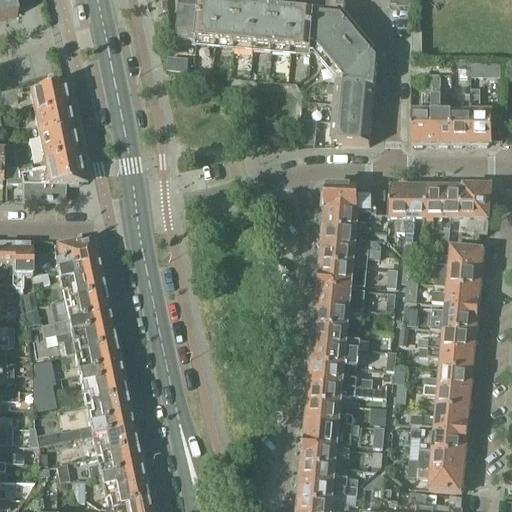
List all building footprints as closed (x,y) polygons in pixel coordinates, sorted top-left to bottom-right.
[(10,0),(0,0),(0,23),(16,18),(10,0)] [(410,0),(390,0),(391,8),(396,8),(396,10),(409,10),(410,10),(410,0)] [(328,3),(327,15),(345,17),(345,15),(346,4),(328,3)] [(179,23),(177,46),(312,58),(313,50),(345,84),(344,88),(374,91),(377,65),(341,21),(180,7),(179,23)] [(412,34),(412,58),(422,58),(422,34),(412,34)] [(481,68),(472,68),(472,80),(481,80),(486,80),(500,80),(500,68),(486,68),(481,68)] [(431,148),(432,80),(423,80),(423,114),(411,114),(411,147),(413,147),(415,149),(422,149),(424,148),(431,148)] [(441,80),(432,80),(431,148),(438,148),(440,150),(447,150),(449,148),(451,148),(451,115),(441,115),(441,80)] [(451,115),(451,148),(452,148),(454,150),(462,150),(464,148),(471,148),(471,80),(462,80),(462,115),(451,115)] [(472,80),(471,80),(471,148),(477,148),(479,150),(487,150),(491,146),(491,116),(481,116),(481,80),(472,80)] [(316,86),(315,96),(327,96),(327,87),(316,86)] [(337,88),(332,146),(369,150),(374,91),(344,88),(337,88)] [(34,121),(68,114),(64,92),(62,91),(61,89),(29,96),(34,121)] [(18,107),(16,99),(0,101),(0,109),(0,110),(18,107)] [(68,114),(34,121),(38,142),(72,135),(68,114)] [(17,123),(4,126),(6,134),(18,132),(17,123)] [(72,135),(38,142),(43,167),(75,160),(73,148),(74,146),(72,135)] [(16,164),(12,147),(6,148),(6,166),(6,175),(18,172),(16,164)] [(80,184),(75,160),(43,167),(44,174),(33,176),(31,169),(18,172),(6,175),(6,188),(22,188),(22,204),(64,206),(64,190),(77,190),(80,184)] [(323,214),(376,218),(376,205),(372,204),(371,190),(330,189),(325,193),(323,214)] [(405,240),(405,238),(410,191),(403,191),(401,189),(396,189),(394,190),(391,190),(388,226),(397,225),(397,238),(405,240)] [(405,238),(405,240),(405,245),(413,246),(415,226),(425,226),(428,191),(425,191),(423,189),(418,189),(416,191),(410,191),(405,238)] [(385,190),(371,190),(371,191),(372,204),(376,205),(385,205),(385,192),(385,190)] [(428,191),(425,226),(435,226),(433,246),(441,247),(446,191),(439,191),(437,190),(432,190),(430,191),(428,191)] [(461,226),(463,191),(462,191),(459,190),(454,190),(452,191),(446,191),(441,247),(449,248),(451,225),(461,226)] [(491,195),(487,190),(463,190),(463,191),(461,226),(460,236),(487,239),(491,195)] [(376,218),(323,214),(325,214),(324,221),(323,223),(322,232),(357,235),(358,225),(382,227),(382,220),(376,219),(376,218)] [(356,245),(357,235),(322,232),(320,250),(368,254),(373,254),(374,246),(369,246),(356,245)] [(472,240),(463,239),(462,249),(471,250),(472,240)] [(0,268),(12,271),(12,270),(13,247),(6,247),(4,245),(0,245),(0,268)] [(405,245),(403,258),(405,258),(412,258),(415,257),(416,246),(413,246),(405,245)] [(19,248),(13,247),(12,270),(12,271),(10,288),(16,294),(18,294),(22,294),(22,283),(32,283),(31,281),(31,275),(31,271),(31,255),(31,248),(30,248),(28,246),(22,246),(19,248)] [(59,263),(55,264),(57,276),(77,272),(79,281),(100,277),(96,257),(97,257),(96,250),(89,246),(79,248),(78,247),(74,248),(74,247),(71,247),(68,246),(62,247),(60,249),(56,250),(57,251),(59,263)] [(368,254),(320,250),(319,268),(367,272),(368,254)] [(428,269),(483,274),(485,259),(483,258),(484,255),(451,252),(450,262),(428,260),(428,269)] [(412,258),(405,258),(404,264),(404,268),(412,268),(412,258)] [(367,272),(319,268),(317,287),(365,291),(367,272)] [(416,268),(412,268),(403,268),(401,288),(406,289),(407,286),(415,286),(416,268)] [(483,274),(428,269),(428,278),(449,280),(448,290),(481,293),(483,274)] [(31,275),(31,281),(38,279),(42,278),(42,277),(39,274),(39,270),(31,271),(31,275)] [(77,272),(57,276),(61,296),(66,295),(68,305),(104,298),(104,297),(105,295),(105,290),(103,288),(100,277),(79,281),(77,272)] [(396,294),(398,273),(388,273),(387,293),(396,294)] [(42,278),(38,279),(31,281),(32,283),(32,287),(42,286),(43,290),(50,288),(47,278),(44,278),(42,278)] [(415,286),(407,286),(406,289),(405,306),(416,307),(418,287),(415,286)] [(481,293),(448,290),(447,300),(433,299),(432,309),(446,310),(445,315),(479,318),(481,293)] [(315,311),(363,315),(365,296),(317,292),(315,311)] [(0,306),(12,307),(12,297),(0,296),(0,306)] [(59,328),(53,329),(55,340),(69,337),(90,333),(88,323),(109,319),(107,309),(108,306),(107,300),(105,299),(104,298),(68,305),(69,313),(56,316),(59,328)] [(396,299),(388,298),(386,318),(394,318),(396,299)] [(0,316),(11,316),(12,307),(0,306),(0,316)] [(315,311),(313,330),(349,333),(350,324),(362,325),(362,324),(363,315),(315,311)] [(403,330),(419,331),(420,313),(405,312),(403,330)] [(479,318),(445,315),(424,313),(424,321),(431,322),(431,324),(444,325),(444,335),(477,338),(479,318)] [(370,324),(371,316),(363,315),(362,324),(370,324)] [(69,337),(55,340),(57,349),(63,348),(66,360),(79,357),(115,349),(115,348),(116,346),(115,339),(113,337),(109,319),(88,323),(90,333),(69,337)] [(38,320),(27,322),(29,331),(39,329),(38,320)] [(53,329),(41,331),(43,342),(55,340),(53,329)] [(348,344),(349,333),(313,330),(312,349),(359,354),(359,345),(348,344)] [(0,332),(0,342),(13,343),(13,333),(0,332)] [(423,343),(423,352),(476,357),(477,338),(444,335),(443,345),(423,343)] [(0,351),(13,352),(13,343),(0,342),(0,351)] [(370,346),(359,345),(359,354),(369,355),(370,346)] [(80,366),(75,367),(78,379),(99,375),(101,384),(121,380),(117,359),(119,357),(117,351),(115,350),(115,349),(79,357),(80,366)] [(357,372),(359,354),(312,349),(310,368),(345,371),(357,372)] [(476,357),(423,352),(422,359),(428,359),(427,362),(440,363),(440,373),(474,376),(476,357)] [(395,366),(396,356),(391,355),(388,355),(386,374),(389,374),(395,374),(395,366)] [(51,366),(35,369),(35,393),(53,390),(56,389),(51,366)] [(404,386),(406,367),(399,366),(395,366),(395,374),(394,385),(404,386)] [(345,371),(310,368),(308,387),(371,393),(372,384),(345,382),(345,371)] [(0,369),(0,378),(13,379),(13,369),(0,369)] [(474,376),(440,373),(439,383),(416,381),(415,390),(472,396),(474,376)] [(99,375),(78,379),(80,390),(81,390),(83,400),(87,399),(89,409),(126,401),(126,400),(127,398),(126,391),(123,389),(121,380),(101,384),(99,375)] [(0,388),(13,388),(13,379),(0,378),(0,388)] [(308,387),(306,407),(342,410),(343,400),(372,402),(373,393),(371,393),(308,387)] [(403,389),(394,388),(392,408),(401,409),(403,389)] [(53,390),(35,393),(35,417),(57,413),(53,390)] [(472,396),(415,390),(414,399),(438,401),(437,412),(470,415),(472,396)] [(13,395),(0,394),(0,406),(12,407),(12,405),(13,397),(13,395)] [(91,419),(87,419),(89,430),(130,422),(128,412),(129,410),(128,403),(126,402),(126,401),(89,409),(91,419)] [(341,420),(342,410),(306,407),(305,426),(352,430),(353,421),(341,420)] [(383,427),(385,411),(370,409),(369,426),(383,427)] [(470,415),(437,412),(436,421),(414,420),(413,430),(435,432),(434,436),(468,439),(470,415)] [(0,422),(0,432),(12,432),(12,431),(12,423),(4,423),(0,422)] [(89,430),(78,433),(80,442),(81,444),(92,441),(94,451),(98,450),(100,461),(137,453),(136,451),(138,450),(136,443),(134,441),(130,422),(89,430)] [(364,441),(365,431),(352,430),(305,426),(303,451),(338,454),(339,448),(350,449),(351,439),(364,441)] [(12,442),(12,432),(0,432),(0,442),(3,442),(12,442)] [(382,452),(384,433),(375,432),(373,451),(382,452)] [(78,433),(61,436),(63,446),(80,442),(78,433)] [(468,439),(434,436),(413,434),(412,444),(434,446),(433,456),(467,459),(468,439)] [(38,451),(36,441),(35,435),(29,435),(29,454),(39,454),(38,451)] [(61,435),(37,440),(38,451),(63,446),(61,436),(61,435)] [(350,455),(338,454),(303,451),(301,469),(337,472),(338,463),(349,464),(350,455)] [(100,461),(96,461),(98,469),(100,481),(99,481),(99,482),(120,478),(122,487),(143,483),(139,464),(140,461),(139,455),(137,453),(100,461)] [(467,459),(433,456),(432,466),(409,464),(408,473),(409,473),(465,478),(467,459)] [(382,457),(373,457),(372,470),(381,471),(382,457)] [(0,458),(0,468),(15,468),(24,468),(24,460),(12,459),(12,458),(0,458)] [(15,472),(15,468),(0,468),(0,477),(12,478),(12,472),(15,472)] [(98,469),(88,471),(91,484),(99,482),(99,481),(100,481),(98,469)] [(301,469),(299,487),(348,491),(348,482),(336,481),(337,472),(301,469)] [(66,470),(57,471),(59,487),(69,485),(66,470)] [(48,480),(47,472),(38,473),(39,481),(48,480)] [(409,473),(408,473),(407,482),(430,484),(429,495),(462,498),(462,496),(463,494),(465,478),(409,473)] [(120,478),(99,482),(104,504),(109,503),(110,511),(111,511),(124,510),(124,509),(147,504),(148,501),(147,495),(145,493),(143,483),(122,487),(120,478)] [(359,483),(348,482),(348,491),(358,492),(359,483)] [(348,491),(299,487),(298,505),(334,508),(334,506),(334,498),(347,500),(348,491)] [(358,492),(348,491),(347,500),(357,500),(358,492)] [(11,504),(11,494),(0,494),(0,504),(9,504),(11,504)] [(380,511),(383,495),(383,494),(374,494),(373,506),(372,506),(371,511),(380,511)] [(393,496),(383,495),(380,511),(399,511),(400,511),(400,509),(392,508),(393,496)] [(416,511),(418,499),(409,498),(407,511),(400,511),(399,511),(416,511)] [(427,499),(418,499),(416,511),(432,511),(426,511),(427,499)] [(450,511),(460,511),(461,502),(451,501),(450,511)]
